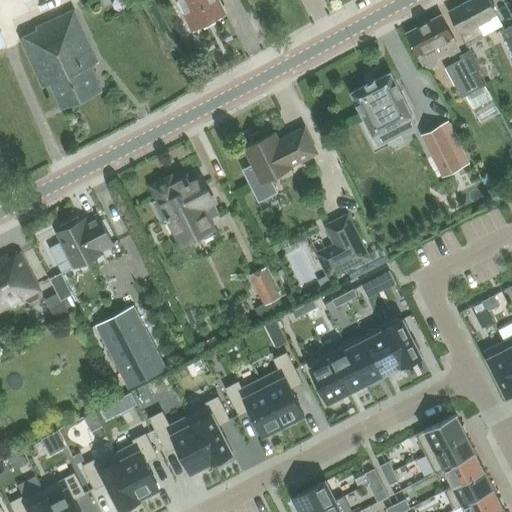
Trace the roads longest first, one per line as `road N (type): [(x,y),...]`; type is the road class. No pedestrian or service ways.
road 1 (tertiary): [(0,216),(410,0)]
road 2 (residential): [(503,432),(472,375),(206,511)]
